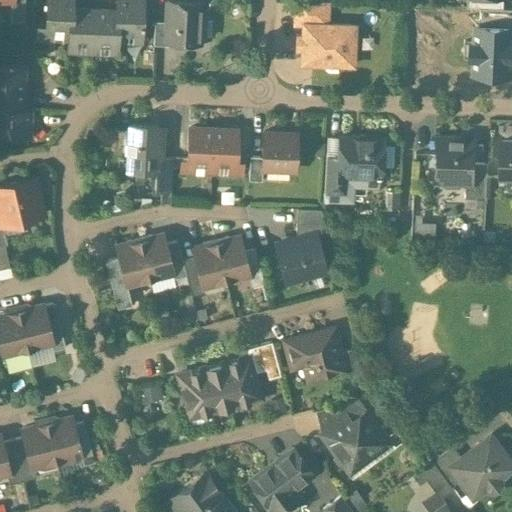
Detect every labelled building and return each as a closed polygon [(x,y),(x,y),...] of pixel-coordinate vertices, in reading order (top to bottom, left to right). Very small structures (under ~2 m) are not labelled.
[(24,0),(11,0),(10,20),(24,21),(24,0)] [(71,0),(46,0),(45,31),(62,31),(69,32),(70,8),(72,8),(71,0)] [(142,0),(117,0),(117,10),(118,10),(117,34),(124,34),(140,35),(142,0)] [(201,2),(167,0),(166,21),(165,41),(167,41),(199,42),(201,2)] [(328,1),(310,0),(295,0),(295,23),(303,23),(326,24),(328,1)] [(503,0),(467,0),(467,7),(503,8),(503,0)] [(72,8),(70,8),(69,32),(69,39),(68,44),(92,45),(94,9),(72,8)] [(117,10),(94,9),(92,45),(116,46),(117,41),(117,34),(118,10),(117,10)] [(166,21),(155,20),(154,44),(166,45),(167,41),(165,41),(166,21)] [(326,24),(303,23),(301,62),(353,65),(355,25),(326,24)] [(511,83),(511,31),(470,31),(469,83),(511,83)] [(22,68),(0,66),(0,88),(21,89),(22,68)] [(21,89),(0,88),(0,109),(28,110),(29,110),(20,109),(21,89)] [(28,110),(0,109),(0,130),(27,132),(28,110)] [(159,125),(131,123),(130,141),(126,141),(125,151),(129,151),(128,168),(156,170),(157,154),(162,155),(162,153),(162,141),(158,141),(159,125)] [(210,172),(213,128),(189,126),(187,163),(204,163),(204,171),(210,172)] [(213,128),(210,172),(217,172),(218,164),(235,165),(237,129),(213,128)] [(295,132),(262,130),(261,155),(261,167),(262,167),(294,169),(295,132)] [(363,136),(338,135),(337,156),(337,172),(341,173),(381,174),(382,135),(363,135),(363,136)] [(474,140),(436,138),(435,166),(444,167),(443,182),(466,183),(472,183),(473,163),(474,140)] [(511,142),(502,142),(500,177),(511,177),(511,142)] [(173,154),(162,153),(162,155),(157,154),(156,170),(156,174),(172,175),(173,154)] [(261,155),(249,154),(248,178),(261,179),(262,167),(261,167),(261,155)] [(337,156),(326,155),(324,190),(340,191),(341,173),(337,172),(337,156)] [(487,164),(473,163),(472,183),(466,183),(465,199),(486,200),(487,164)] [(172,175),(156,174),(155,189),(171,190),(172,175)] [(34,177),(0,184),(0,223),(2,223),(43,214),(34,177)] [(320,208),(297,207),(296,229),(298,236),(314,232),(315,233),(326,230),(320,208)] [(166,242),(163,232),(153,235),(153,233),(139,237),(149,277),(172,272),(173,271),(166,242)] [(298,236),(277,242),(286,279),(324,270),(315,233),(314,232),(298,236)] [(240,234),(230,237),(229,235),(215,238),(226,279),(248,274),(250,273),(244,250),(240,234)] [(125,240),(125,242),(115,245),(118,256),(125,283),(126,283),(149,277),(139,237),(125,240)] [(215,238),(201,242),(202,244),(192,246),(194,256),(201,285),(202,285),(226,279),(215,238)] [(178,239),(166,242),(173,271),(172,272),(173,277),(186,274),(182,259),(178,239)] [(255,247),(244,250),(250,273),(248,274),(251,285),(264,282),(255,247)] [(125,283),(118,256),(105,259),(118,308),(132,304),(126,283),(125,283)] [(194,256),(182,259),(186,274),(191,294),(204,291),(202,285),(201,285),(194,256)] [(65,347),(54,302),(42,304),(52,342),(51,342),(53,350),(65,347)] [(42,303),(18,309),(28,348),(51,342),(52,342),(42,304),(42,303)] [(18,309),(0,313),(0,339),(3,351),(4,354),(28,348),(18,309)] [(333,326),(285,338),(292,366),(314,360),(314,362),(316,364),(318,363),(321,375),(343,369),(344,369),(339,351),(333,326)] [(223,361),(235,403),(261,396),(254,372),(266,369),(268,378),(281,374),(271,340),(246,346),(248,354),(223,361)] [(356,347),(339,351),(344,369),(343,369),(347,387),(365,382),(356,347)] [(235,403),(223,361),(178,373),(187,408),(208,402),(210,410),(235,403)] [(145,385),(147,398),(161,395),(159,383),(145,385)] [(344,402),(315,409),(321,432),(347,413),(344,402)] [(321,432),(346,466),(369,449),(373,455),(389,443),(365,410),(352,419),(347,413),(321,432)] [(70,415),(46,421),(56,460),(78,455),(80,454),(72,423),(70,415)] [(94,462),(84,420),(72,423),(80,454),(78,455),(81,465),(94,462)] [(46,421),(22,427),(24,435),(32,466),(34,466),(56,460),(46,421)] [(32,466),(24,435),(12,438),(23,480),(36,476),(34,466),(32,466)] [(461,457),(451,465),(461,479),(469,490),(480,482),(484,488),(490,491),(497,490),(500,484),(499,478),(511,468),(511,467),(490,437),(461,457)] [(0,438),(0,474),(7,473),(8,472),(1,441),(0,438)] [(23,480),(12,438),(1,441),(8,472),(7,473),(9,483),(23,480)] [(452,444),(432,459),(451,486),(461,479),(451,465),(461,457),(452,444)] [(293,446),(249,478),(273,511),(276,511),(297,497),(290,488),(312,472),(293,446)] [(234,511),(205,471),(169,498),(179,511),(234,511)] [(345,498),(356,508),(364,499),(353,489),(345,498)] [(450,511),(435,490),(423,499),(432,511),(450,511)] [(353,511),(341,494),(318,511),(319,511),(353,511)]
